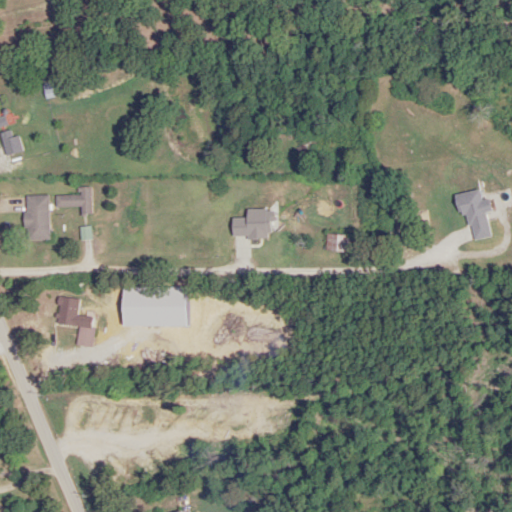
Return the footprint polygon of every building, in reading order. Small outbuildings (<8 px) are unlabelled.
[(60,96),(57,82),(42,85),(45,99),(60,96)] [(1,134),(3,154),(20,153),(19,134),(1,134)] [(90,188),(77,188),(77,195),(55,195),(55,207),(79,207),(79,215),(90,215),(90,188)] [(48,196),(23,196),(24,241),(48,240),(48,196)] [(325,252),(349,252),(349,235),(325,235),(325,252)] [(79,300),(57,297),(54,317),(77,320),(74,345),(90,348),(94,318),(76,315),(79,300)]
